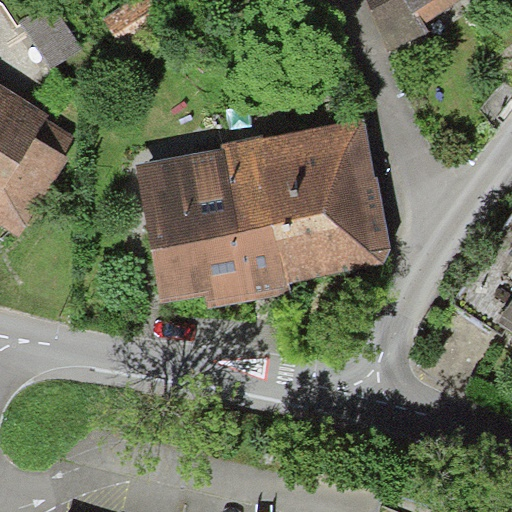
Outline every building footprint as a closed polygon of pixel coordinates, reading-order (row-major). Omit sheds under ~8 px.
[(152,0),(135,0),(105,18),(125,50),(167,24),(152,0)] [(369,0),(390,55),(426,33),(421,26),(461,0),(369,0)] [(50,6),(22,23),(50,70),(79,52),(50,6)] [(52,120),(0,88),(0,229),(22,242),(71,162),(38,143),(52,120)] [(364,125),(134,166),(160,308),(207,300),(209,310),(289,296),(287,285),(386,267),(391,254),(379,183),(375,184),(364,125)] [(511,220),(462,297),(501,322),(495,331),(511,342),(511,220)]
